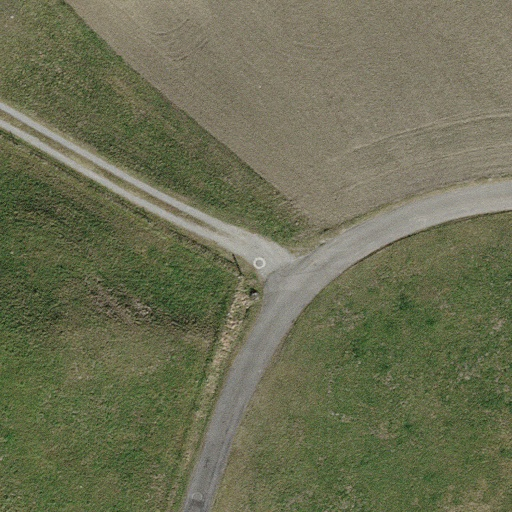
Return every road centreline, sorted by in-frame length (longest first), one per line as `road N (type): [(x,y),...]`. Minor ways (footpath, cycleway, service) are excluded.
road 1 (track): [(195,511),(243,374),(302,282),(373,234),(511,194)]
road 2 (track): [(0,111),(302,282)]
